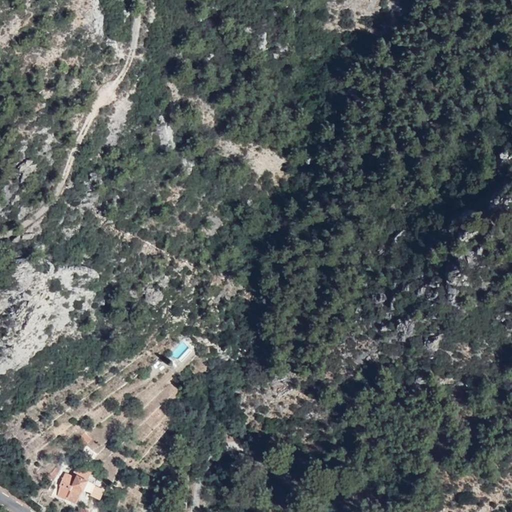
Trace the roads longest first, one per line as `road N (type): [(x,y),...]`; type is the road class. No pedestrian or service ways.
road 1 (track): [(143,0),(131,54),(52,197),(0,236)]
road 2 (residential): [(194,511),(205,467),(233,445),(273,461),(319,511)]
